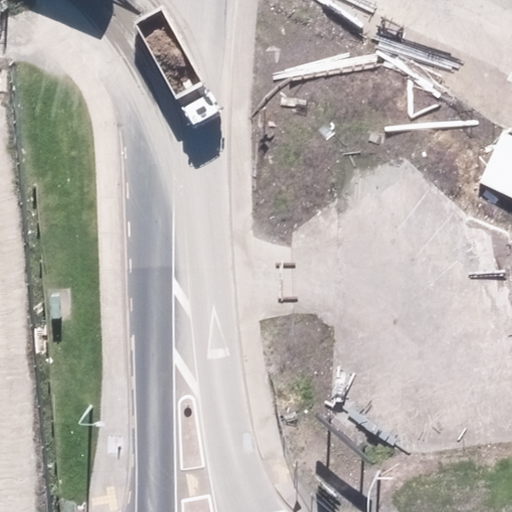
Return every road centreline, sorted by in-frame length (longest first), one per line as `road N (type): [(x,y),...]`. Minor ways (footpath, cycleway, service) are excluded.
road 1 (unclassified): [(183,201),(209,346),(255,511)]
road 2 (unclassified): [(157,511),(183,201)]
road 3 (unclassified): [(187,0),(183,201)]
